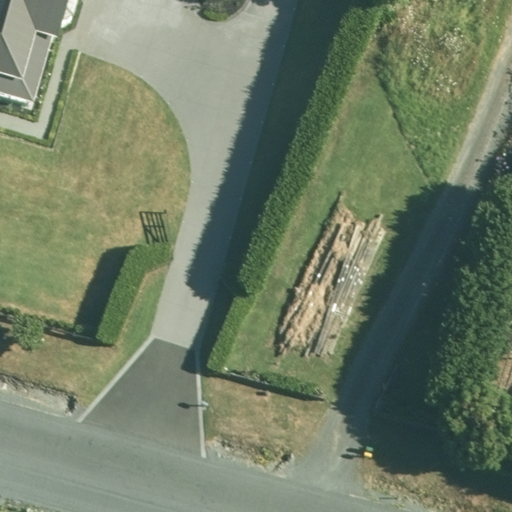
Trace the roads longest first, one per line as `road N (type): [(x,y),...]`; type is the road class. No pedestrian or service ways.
road 1 (unknown): [(288,511),(508,0)]
road 2 (unclassified): [(275,511),(0,437)]
